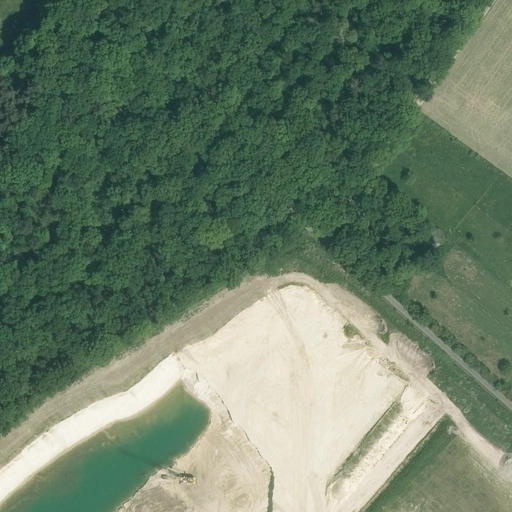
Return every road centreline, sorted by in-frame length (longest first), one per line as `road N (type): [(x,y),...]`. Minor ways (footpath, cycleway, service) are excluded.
road 1 (unclassified): [(0,63),(103,109),(295,216)]
road 2 (unclassified): [(295,216),(511,408)]
road 3 (unclassified): [(295,216),(477,0)]
